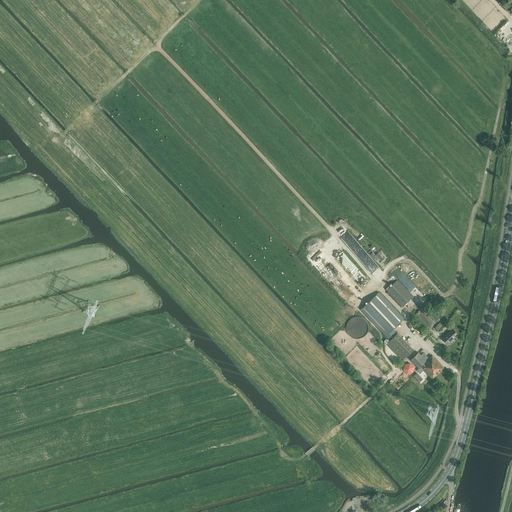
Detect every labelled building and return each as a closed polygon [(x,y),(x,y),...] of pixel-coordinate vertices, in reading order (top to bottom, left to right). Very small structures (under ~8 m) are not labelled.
[(341,236),(370,270),(377,264),(348,230),(341,236)] [(377,248),(370,252),(376,260),(381,257),(381,258),(385,254),(382,250),(380,252),(377,248)] [(328,279),(333,274),(326,267),(321,271),(328,279)] [(387,290),(402,307),(413,297),(397,280),(387,290)] [(361,309),(389,340),(396,333),(392,330),(404,319),(379,292),(361,309)] [(416,314),(430,329),(431,327),(430,326),(435,322),(422,308),(416,314)] [(369,330),(369,328),(369,326),(369,324),(368,321),(366,320),(364,318),(362,317),(361,316),(358,316),(356,316),(354,317),(352,318),(350,319),(348,321),(347,323),(346,325),(346,328),(346,330),(347,332),(348,334),(349,336),(351,338),(353,339),(355,339),(357,340),(359,340),(362,339),(364,338),(366,336),(367,334),(368,333),(369,330)] [(438,330),(443,325),(441,322),(435,327),(438,330)] [(442,338),(448,344),(458,334),(452,328),(442,338)] [(387,344),(403,360),(413,350),(397,333),(387,344)] [(423,353),(421,355),(418,352),(411,360),(419,368),(417,370),(420,373),(424,370),(432,379),(444,367),(432,355),(426,361),(426,360),(428,358),(423,353)] [(406,374),(415,372),(412,362),(403,364),(406,374)] [(418,372),(414,375),(421,383),(424,379),(418,372)]
